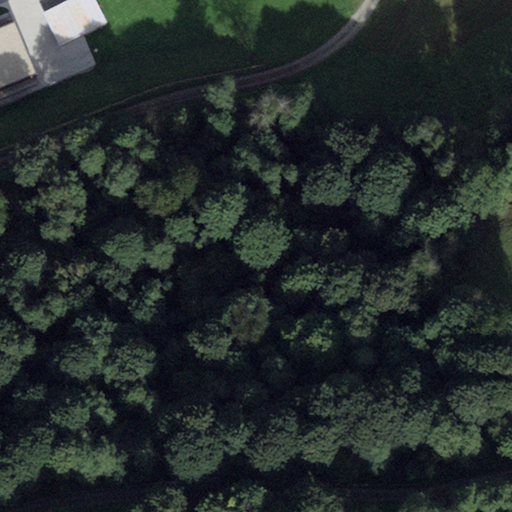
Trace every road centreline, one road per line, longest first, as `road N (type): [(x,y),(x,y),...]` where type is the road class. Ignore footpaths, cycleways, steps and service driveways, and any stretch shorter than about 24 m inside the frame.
road 1 (track): [(511,472),(377,493),(186,486),(44,511)]
road 2 (track): [(0,163),(160,94),(335,54),(374,0)]
